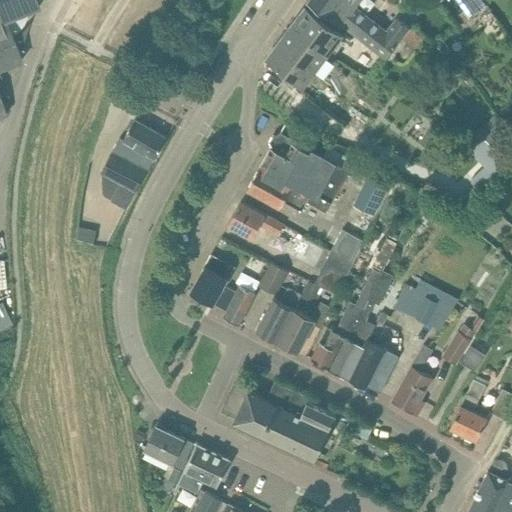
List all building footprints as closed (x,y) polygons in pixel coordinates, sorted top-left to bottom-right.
[(0,0),(0,117),(6,115),(0,99),(8,96),(0,76),(0,69),(20,61),(22,61),(11,35),(13,35),(14,34),(15,33),(16,32),(17,31),(18,30),(19,29),(20,28),(21,27),(22,26),(23,25),(23,24),(24,23),(25,21),(26,19),(26,17),(27,16),(27,15),(27,13),(28,11),(33,9),(39,7),(36,0),(0,0)] [(388,32),(354,8),(359,0),(309,0),(308,3),(341,26),(342,24),(356,34),(386,58),(392,49),(401,36),(401,37),(408,27),(398,19),(388,32)] [(329,51),(341,35),(304,7),(291,25),(329,51)] [(266,58),(303,86),(329,51),(291,25),(266,58)] [(416,48),(424,38),(408,27),(401,37),(408,42),(416,48)] [(161,62),(165,53),(155,49),(151,59),(161,62)] [(327,72),(338,84),(352,71),(342,59),(327,72)] [(119,182),(110,199),(126,208),(167,137),(135,119),(124,139),(120,137),(112,151),(101,172),(119,182)] [(260,167),(259,168),(274,176),(270,184),(289,194),(291,191),(307,200),(307,201),(326,212),(350,168),(359,152),(336,143),(333,149),(347,158),(343,164),(312,147),(309,151),(294,142),(295,141),(294,141),(300,130),(286,122),(280,133),(279,132),(278,134),(273,135),(270,142),(271,144),(272,146),(261,167),(260,167)] [(499,176),(511,162),(511,148),(507,144),(487,165),(488,166),(475,180),(485,189),(498,175),(499,176)] [(259,168),(247,190),(265,199),(282,209),(286,202),(301,211),(307,201),(307,200),(291,191),(289,194),(270,184),(274,176),(259,168)] [(372,215),(387,184),(367,175),(352,205),(372,215)] [(278,235),(284,224),(241,200),(228,224),(253,237),(260,225),(278,235)] [(342,229),(331,251),(353,262),(365,240),(342,229)] [(338,294),(349,271),(353,262),(331,251),(326,260),(315,282),(336,293),(336,292),(338,294)] [(225,290),(222,289),(234,267),(228,264),(211,255),(191,291),(226,310),(223,317),(239,325),(255,293),(239,285),(236,291),(228,286),(225,290)] [(275,293),(288,270),(272,262),(259,285),(275,293)] [(367,309),(366,309),(383,274),(384,272),(374,267),(356,304),(350,300),(335,330),(327,326),(311,358),(331,369),(340,352),(343,354),(367,309)] [(331,369),(348,378),(365,388),(367,385),(381,392),(399,356),(386,349),(367,340),(375,324),(366,320),(375,302),(380,304),(394,275),(385,270),(384,272),(383,274),(366,309),(367,309),(343,354),(340,352),(331,369)] [(459,298),(422,279),(417,288),(407,283),(395,307),(440,329),(459,298)] [(294,308),(301,294),(289,288),(282,301),(274,297),(257,330),(277,341),(295,308),(294,308)] [(0,329),(12,323),(1,301),(0,302),(0,329)] [(321,327),(331,307),(321,301),(313,318),(295,308),(277,341),(298,352),(313,323),(321,327)] [(477,331),(465,323),(460,331),(459,330),(454,339),(443,356),(456,364),(466,347),(477,331)] [(417,415),(425,401),(421,399),(433,377),(421,370),(433,349),(425,345),(392,401),(417,415)] [(475,370),(485,354),(471,345),(461,361),(475,370)] [(477,440),(488,417),(474,410),(486,384),(474,378),(450,427),(477,440)] [(308,403),(311,396),(275,380),(267,399),(249,391),(234,422),(315,459),(336,416),(308,403)] [(504,418),(511,402),(511,394),(503,390),(492,412),(504,418)] [(368,438),(369,436),(373,427),(351,416),(346,427),(368,438)] [(173,495),(184,471),(188,463),(197,444),(156,425),(145,449),(171,461),(165,474),(170,476),(163,490),(173,495)] [(196,426),(189,440),(218,453),(224,440),(196,426)] [(217,487),(230,459),(197,444),(188,463),(184,471),(173,495),(176,496),(181,484),(198,492),(202,484),(208,487),(209,483),(217,487)] [(488,470),(467,511),(511,511),(511,480),(506,478),(504,477),(506,472),(508,469),(508,466),(507,462),(504,460),(501,459),(498,459),(495,460),(492,463),(489,470),(488,469),(488,470)] [(193,511),(215,511),(222,500),(205,491),(193,511)] [(244,511),(228,503),(222,511),(244,511)]
